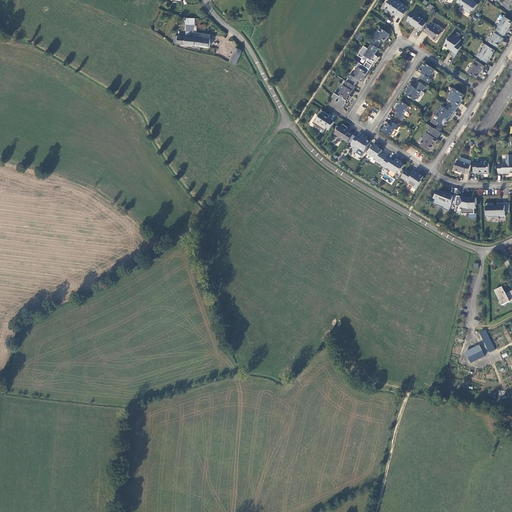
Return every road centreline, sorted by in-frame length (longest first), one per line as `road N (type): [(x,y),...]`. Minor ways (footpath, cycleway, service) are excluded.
road 1 (unclassified): [(485,250),(409,214),(316,154),(286,120),(243,40),(206,0)]
road 2 (residential): [(348,116),(399,38),(425,53)]
